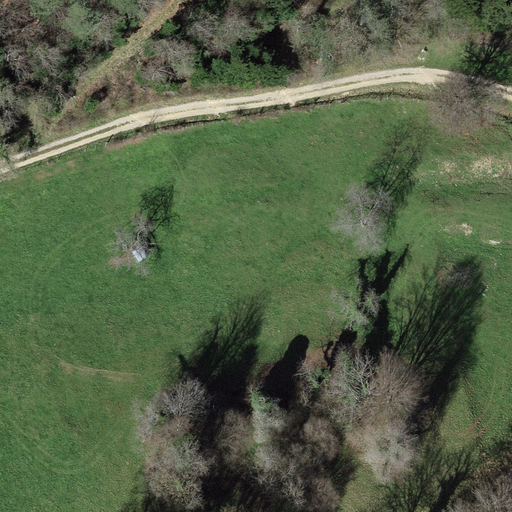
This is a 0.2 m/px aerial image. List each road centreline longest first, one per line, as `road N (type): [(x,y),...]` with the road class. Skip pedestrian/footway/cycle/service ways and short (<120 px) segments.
road 1 (track): [(511,98),(423,75),(374,80),(106,134),(0,169)]
road 2 (track): [(9,166),(196,0)]
